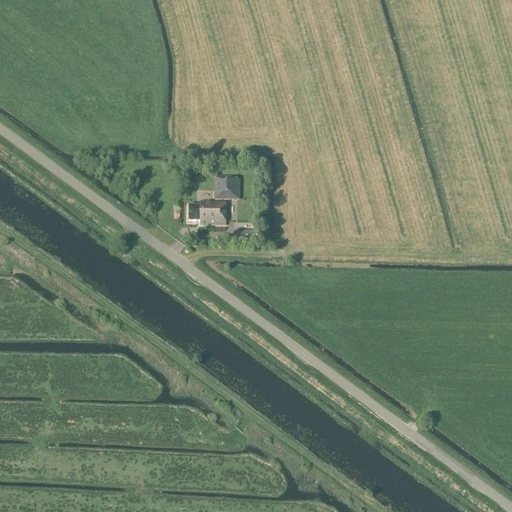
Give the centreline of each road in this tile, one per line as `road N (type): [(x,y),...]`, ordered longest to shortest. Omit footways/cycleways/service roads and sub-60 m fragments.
road 1 (tertiary): [(511,510),(0,131)]
road 2 (track): [(379,511),(0,228)]
